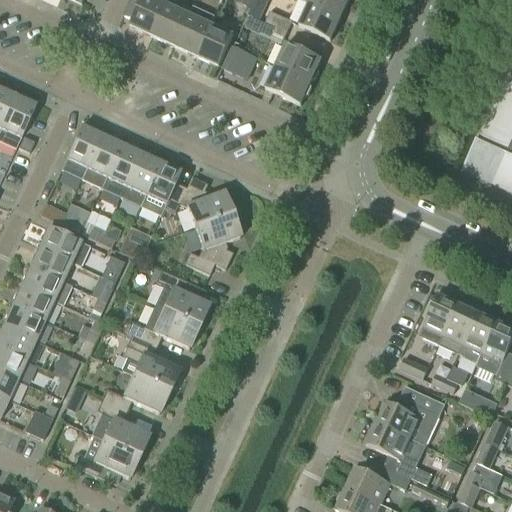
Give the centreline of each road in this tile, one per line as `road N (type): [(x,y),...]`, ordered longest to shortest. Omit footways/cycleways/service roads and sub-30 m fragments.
road 1 (residential): [(350,181),(198,511)]
road 2 (residential): [(294,511),(426,226)]
road 3 (residential): [(69,96),(281,193),(350,181)]
road 4 (residential): [(360,162),(95,39)]
road 5 (tertiary): [(433,0),(360,162)]
road 6 (residential): [(0,249),(69,96)]
road 7 (residential): [(118,511),(0,457)]
